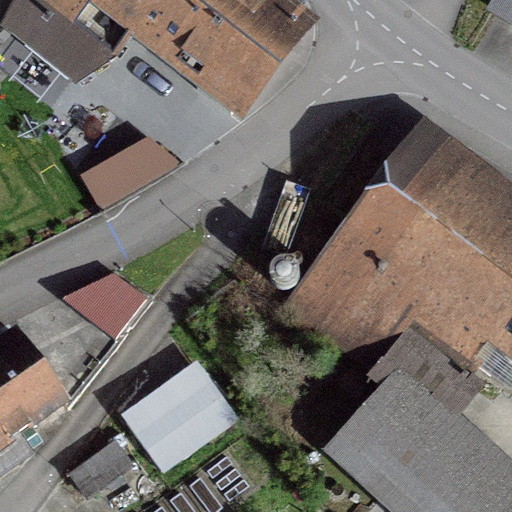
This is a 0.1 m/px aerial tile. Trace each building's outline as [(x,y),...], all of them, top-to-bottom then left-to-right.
[(245,0),(21,0),(1,26),(74,83),(105,64),(107,66),(128,39),(145,51),(155,38),(240,103),(292,36),(245,0)] [(511,14),(511,0),(503,0),(499,7),(511,14)] [(154,146),(91,181),(106,209),(181,164),(154,146)] [(511,240),(404,159),(291,311),(373,373),(413,321),(425,330),(411,348),(463,387),(464,386),(463,385),(466,381),(461,378),(494,333),(511,346),(511,240)] [(284,301),(288,297),(291,291),(291,286),(289,280),(285,276),(279,273),(274,273),(268,275),(264,279),(261,284),(261,290),(263,296),(267,300),(273,303),(278,303),(284,301)] [(113,276),(65,300),(107,332),(116,340),(146,300),(113,276)] [(0,446),(14,436),(59,404),(15,342),(0,352),(0,446)] [(390,511),(511,511),(511,471),(404,374),(329,456),(390,511)] [(195,375),(123,427),(158,476),(230,423),(195,375)] [(112,446),(82,468),(99,490),(128,469),(112,446)]
